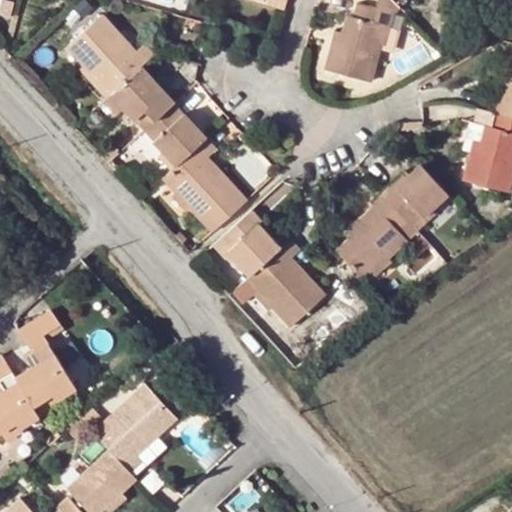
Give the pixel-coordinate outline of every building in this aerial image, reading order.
[(251,0),(284,9),(286,0),(251,0)] [(401,7),(394,0),(378,0),(376,8),(358,4),(355,16),(349,14),(343,33),(341,40),(335,39),(326,70),(371,82),(382,45),(387,27),(392,28),(397,12),(401,7)] [(511,3),(505,0),(501,0),(500,4),(511,8),(511,3)] [(209,9),(196,5),(193,15),(206,18),(209,9)] [(18,17),(14,16),(10,30),(14,32),(18,17)] [(86,66),(113,94),(141,67),(155,55),(145,45),(136,53),(132,55),(120,43),(123,39),(102,17),(69,48),(86,66)] [(204,30),(206,24),(185,18),(184,24),(204,30)] [(387,27),(382,45),(386,46),(392,28),(387,27)] [(341,40),(343,33),(337,31),(335,39),(341,40)] [(132,55),(136,53),(123,39),(120,43),(132,55)] [(500,99),(496,113),(511,117),(511,65),(509,76),(511,76),(511,93),(510,101),(503,99),(500,99)] [(81,71),(108,99),(113,94),(86,66),(81,71)] [(141,67),(113,94),(108,99),(120,113),(126,107),(146,130),(175,104),(141,67)] [(511,93),(511,76),(509,76),(503,99),(510,101),(511,93)] [(207,139),(175,104),(146,130),(166,151),(178,165),(207,139)] [(511,117),(496,113),(478,109),(474,123),(487,126),(480,151),(474,150),(466,180),(510,191),(511,183),(511,117)] [(474,123),(467,148),(474,150),(480,151),(487,126),(474,123)] [(252,143),(245,135),(243,133),(239,137),(247,146),(252,143)] [(207,139),(178,165),(173,170),(165,178),(178,192),(192,207),(214,231),(247,201),(221,172),(217,175),(204,162),(208,159),(217,150),(207,139)] [(161,156),(173,170),(178,165),(166,151),(161,156)] [(217,175),(221,172),(208,159),(204,162),(217,175)] [(395,181),(383,192),(410,221),(420,212),(424,217),(426,214),(449,193),(423,164),(411,174),(398,186),(395,181)] [(411,174),(407,170),(395,181),(398,186),(411,174)] [(148,186),(151,190),(165,178),(161,174),(148,186)] [(187,211),(192,207),(178,192),(173,197),(187,211)] [(357,233),(350,238),(337,250),(364,280),(388,257),(407,239),(400,231),(410,221),(383,192),(372,202),(376,206),(352,227),(357,233)] [(431,219),(453,198),(449,193),(426,214),(431,219)] [(260,227),(263,223),(252,211),(223,238),(233,248),(229,252),(243,267),(251,276),(281,249),(270,237),(260,227)] [(407,239),(418,229),(410,221),(400,231),(407,239)] [(270,237),(274,234),(263,223),(260,227),(270,237)] [(352,227),(346,233),(350,238),(357,233),(352,227)] [(233,248),(223,238),(215,245),(239,271),(243,267),(229,252),(233,248)] [(301,250),(291,239),(281,249),(251,276),(249,278),(259,289),(275,306),(292,325),(325,295),(307,275),(302,279),(287,262),(291,259),(301,250)] [(388,257),(364,280),(368,283),(392,260),(388,257)] [(302,279),(307,275),(291,259),(287,262),(302,279)] [(270,310),(275,306),(259,289),(254,293),(270,310)] [(20,331),(50,312),(41,298),(14,322),(20,331)] [(32,368),(16,377),(33,405),(54,393),(57,399),(76,387),(44,334),(60,325),(52,311),(50,312),(20,331),(28,345),(31,343),(35,352),(26,357),(32,368)] [(33,405),(16,377),(3,355),(0,356),(0,382),(6,391),(0,394),(0,431),(2,430),(16,422),(20,428),(21,428),(40,416),(33,405)] [(91,432),(108,449),(130,474),(142,463),(137,457),(157,438),(178,419),(146,382),(91,432)] [(54,393),(33,405),(40,416),(60,404),(57,399),(54,393)] [(8,441),(23,431),(21,428),(20,428),(16,422),(2,430),(8,441)] [(49,430),(55,440),(62,434),(55,423),(49,430)] [(41,436),(48,447),(55,440),(49,430),(41,436)] [(166,449),(157,438),(137,457),(142,463),(146,467),(166,449)] [(93,511),(118,490),(132,476),(130,474),(108,449),(67,486),(73,493),(92,511),(93,511)] [(106,511),(124,496),(118,490),(93,511),(106,511)] [(55,509),(58,511),(80,511),(67,498),(55,509)] [(25,511),(17,503),(6,511),(25,511)]
